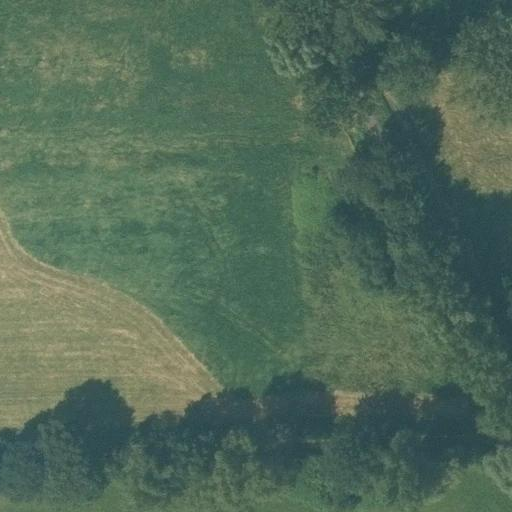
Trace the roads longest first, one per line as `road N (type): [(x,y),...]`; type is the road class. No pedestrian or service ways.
road 1 (track): [(511,437),(0,453)]
road 2 (residential): [(511,392),(356,113),(306,0)]
